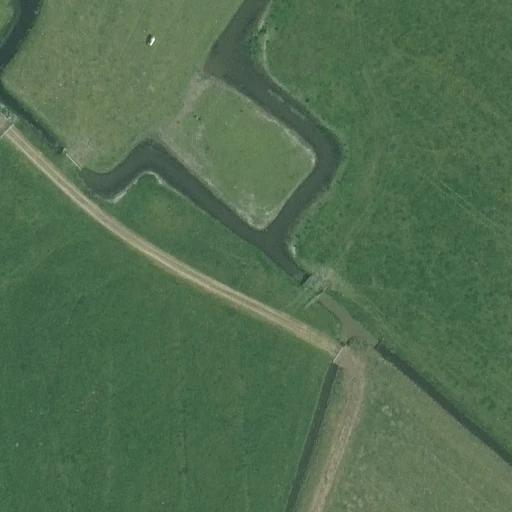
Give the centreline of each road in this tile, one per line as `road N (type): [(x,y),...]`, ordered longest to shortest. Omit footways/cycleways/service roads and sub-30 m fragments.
road 1 (track): [(0,122),(137,243),(342,355)]
road 2 (track): [(342,355),(353,382),(351,413),(316,511)]
